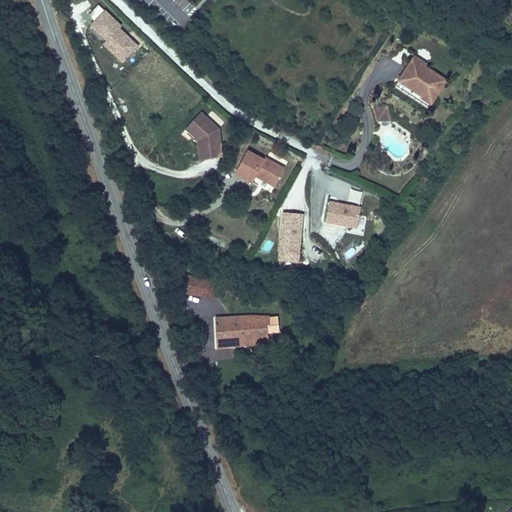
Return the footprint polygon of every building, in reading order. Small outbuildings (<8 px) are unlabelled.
[(140,52),(122,34),(124,32),(102,9),(91,20),(98,26),(94,30),(109,45),(114,49),(110,53),(124,67),(140,52)] [(424,68),(426,64),(414,57),(412,60),(424,68)] [(416,103),(426,109),(444,81),(424,68),(412,60),(396,83),(419,98),(416,103)] [(377,125),(391,123),(388,104),(374,106),(377,125)] [(222,156),(219,129),(201,113),(189,126),(201,137),(198,140),(200,159),(222,156)] [(201,137),(189,126),(186,129),(198,140),(201,137)] [(261,180),(274,187),(283,167),(265,158),(264,161),(246,152),(235,175),(252,183),(256,173),(263,176),(261,180)] [(355,228),(359,207),(327,201),(323,222),(355,228)] [(298,262),(303,213),(283,211),(278,261),(298,262)] [(181,293),(212,298),(215,279),(184,274),(181,293)] [(269,317),(269,316),(252,315),(214,317),(215,350),(254,348),(254,339),(267,339),(267,334),(279,333),(278,317),(269,317)]
